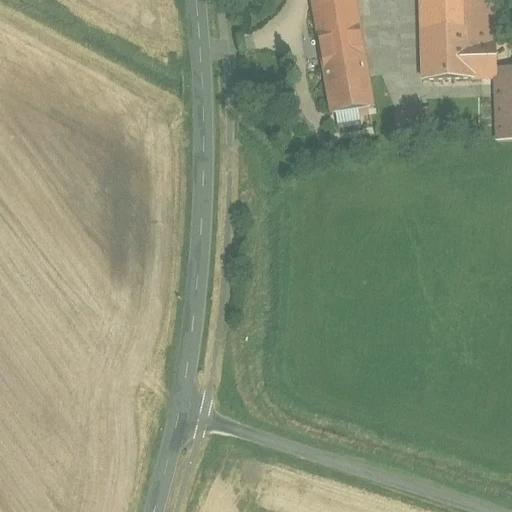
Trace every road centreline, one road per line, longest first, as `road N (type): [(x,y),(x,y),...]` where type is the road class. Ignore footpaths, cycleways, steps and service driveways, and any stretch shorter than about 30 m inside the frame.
road 1 (tertiary): [(192,0),(200,175),(179,410)]
road 2 (residential): [(491,511),(179,410)]
